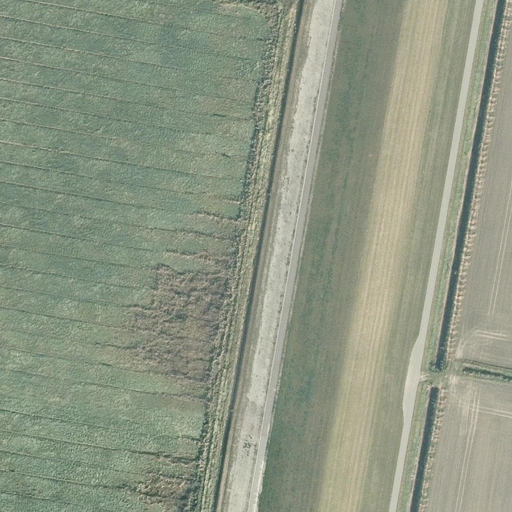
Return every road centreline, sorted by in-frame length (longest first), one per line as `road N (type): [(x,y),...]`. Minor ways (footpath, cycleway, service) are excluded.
road 1 (track): [(348,0),(254,511)]
road 2 (track): [(393,511),(481,0)]
